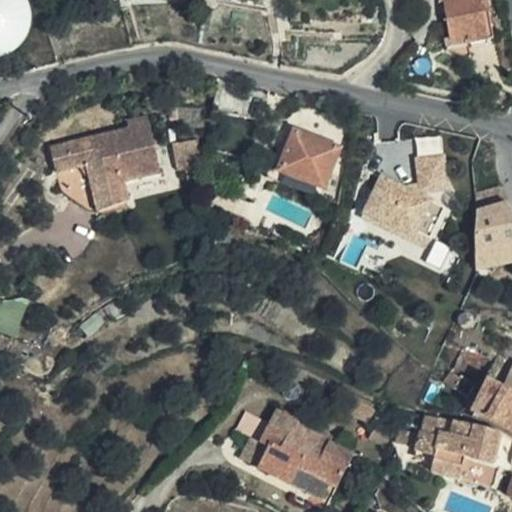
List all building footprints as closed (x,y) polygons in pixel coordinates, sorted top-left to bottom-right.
[(20,0),(0,0),(0,48),(34,37),(20,0)] [(467,47),(468,53),(488,51),(485,23),(491,22),(490,5),(480,6),(479,0),(442,0),(447,49),(467,47)] [(494,50),(491,22),(485,23),(488,51),(494,50)] [(59,39),(82,36),(80,24),(57,25),(59,39)] [(467,47),(447,49),(448,60),(469,67),(468,53),(467,47)] [(270,90),(218,78),(213,104),(263,114),(270,90)] [(206,128),(205,106),(177,107),(178,129),(206,128)] [(160,174),(146,117),(127,121),(127,128),(49,146),(59,190),(70,197),(86,210),(94,212),(128,204),(123,181),(160,174)] [(266,175),(277,180),(280,171),(318,186),(322,188),(337,149),(283,128),(266,175)] [(362,219),(432,246),(447,208),(446,193),(450,183),(446,134),(416,136),(419,181),(408,182),(380,172),(362,219)] [(280,171),(277,180),(315,195),(318,186),(280,171)] [(500,186),(475,193),(476,212),(507,204),(500,186)] [(511,226),(476,235),(476,262),(511,254),(511,226)] [(210,241),(212,228),(201,227),(200,240),(210,241)] [(228,230),(212,228),(210,241),(228,243),(228,230)] [(439,240),(429,260),(443,267),(453,247),(439,240)] [(87,336),(103,322),(95,312),(79,326),(87,336)] [(96,375),(116,362),(107,350),(87,363),(96,375)] [(473,375),(479,358),(460,352),(454,369),(473,375)] [(475,389),(450,372),(442,383),(468,400),(475,389)] [(486,379),(470,411),(485,419),(503,388),(486,379)] [(511,392),(503,388),(485,419),(511,435),(511,392)] [(296,419),(277,409),(269,424),(288,434),(296,419)] [(253,434),(261,417),(247,410),(240,428),(253,434)] [(353,455),(330,444),(314,436),(317,430),(296,419),(288,434),(269,424),(259,443),(267,447),(256,468),(323,501),(330,486),(337,489),(353,455)] [(462,426),(445,421),(442,433),(459,439),(462,426)] [(472,427),(462,426),(459,439),(468,441),(472,427)] [(491,469),(501,433),(472,427),(468,441),(465,461),(491,469)] [(314,436),(330,444),(332,438),(317,430),(314,436)] [(395,444),(398,445),(413,449),(416,436),(398,431),(395,444)] [(416,436),(413,449),(413,453),(433,459),(431,473),(458,481),(459,479),(465,461),(468,441),(459,439),(442,433),(438,432),(437,439),(417,434),(416,436)] [(267,447),(259,443),(259,442),(250,437),(239,459),(256,468),(267,447)] [(498,470),(491,469),(465,461),(459,479),(492,488),(498,470)]
